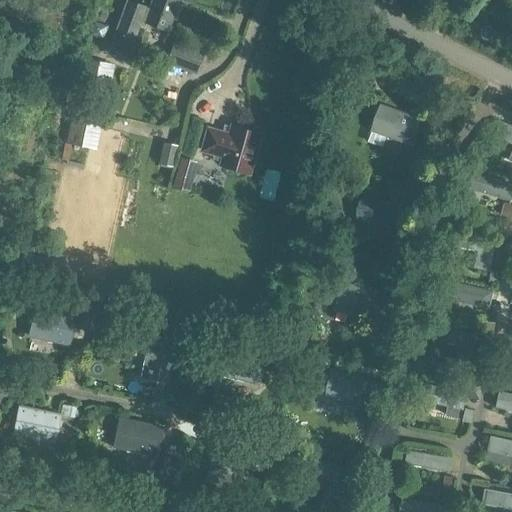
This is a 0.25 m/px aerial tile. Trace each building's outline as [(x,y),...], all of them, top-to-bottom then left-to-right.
[(128,0),(114,34),(133,42),(140,21),(167,32),(179,0),(152,0),(149,9),(128,0)] [(204,55),(174,43),(166,64),(196,75),(204,55)] [(96,148),(114,65),(83,59),(66,142),(96,148)] [(410,146),(420,118),(379,104),(369,131),(410,146)] [(494,136),(511,143),(511,147),(507,161),(511,162),(511,126),(500,121),(494,136)] [(263,135),(236,128),(233,136),(212,131),(206,152),(228,158),(225,166),(232,168),(232,170),(236,173),(240,174),(246,173),(246,172),(253,173),(263,135)] [(511,191),(511,184),(474,173),(470,189),(509,201),(511,191)] [(355,220),(395,228),(400,204),(360,196),(355,220)] [(453,231),(450,245),(477,251),(473,267),(489,271),(496,240),(453,231)] [(492,291),(442,279),(439,298),(488,309),(492,291)] [(382,290),(340,282),(334,311),(376,320),(382,290)] [(69,346),(76,316),(35,306),(28,336),(69,346)] [(166,333),(126,325),(122,342),(146,347),(143,363),(160,366),(166,333)] [(475,335),(432,326),(429,340),(456,346),(453,362),(469,365),(475,335)] [(266,355),(225,345),(218,375),(260,385),(266,355)] [(324,398),(365,407),(372,377),(330,369),(329,372),(319,370),(314,392),(325,394),(324,398)] [(419,399),(446,405),(444,416),(457,418),(459,408),(463,409),(466,393),(423,384),(419,399)] [(511,394),(501,392),(497,408),(511,411),(511,394)] [(54,444),(60,415),(18,406),(12,435),(54,444)] [(113,447),(157,456),(163,426),(119,417),(113,447)] [(511,440),(490,436),(486,451),(511,456),(511,440)] [(238,488),(247,448),(218,441),(208,482),(205,481),(201,496),(224,501),(228,486),(238,488)] [(407,448),(405,462),(449,469),(451,455),(407,448)] [(348,467),(298,456),(295,471),(330,479),(326,496),(341,499),(348,467)] [(511,491),(484,486),(481,501),(511,506),(511,491)] [(446,511),(447,506),(402,497),(398,511),(446,511)]
